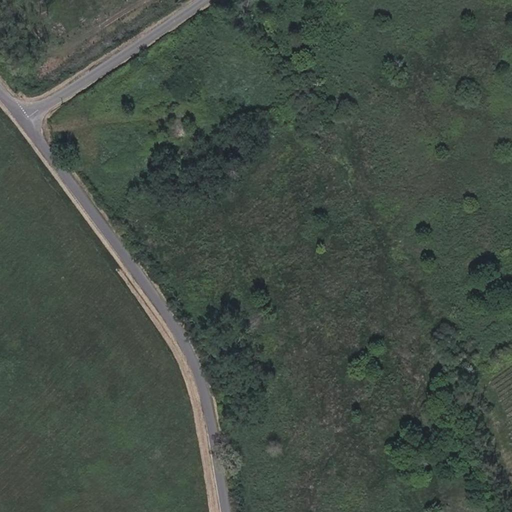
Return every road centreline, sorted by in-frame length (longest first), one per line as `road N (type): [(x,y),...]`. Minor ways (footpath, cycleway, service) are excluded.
road 1 (unclassified): [(21,116),(186,344),(205,394),(226,511)]
road 2 (residential): [(21,116),(194,0)]
